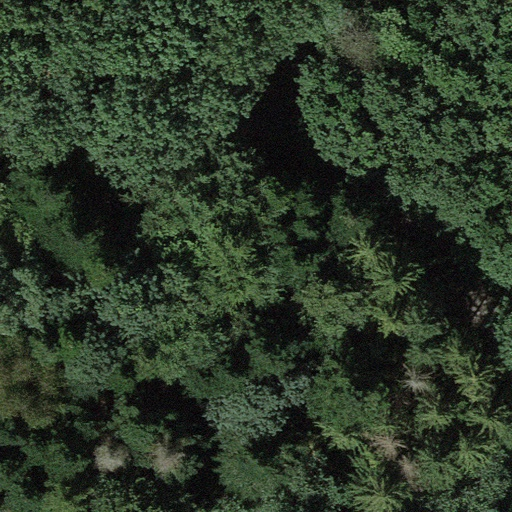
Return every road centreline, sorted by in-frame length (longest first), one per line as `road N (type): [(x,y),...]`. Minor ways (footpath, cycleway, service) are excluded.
road 1 (track): [(511,359),(454,263),(386,182),(258,75),(308,0)]
road 2 (track): [(258,75),(0,317)]
